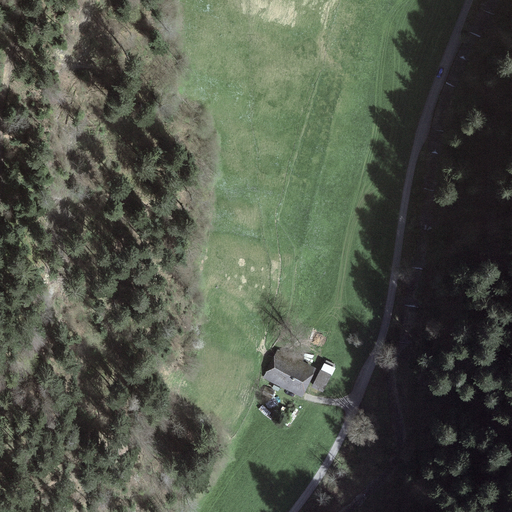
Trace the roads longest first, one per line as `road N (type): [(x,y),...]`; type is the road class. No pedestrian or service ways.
road 1 (unclassified): [(469,0),(412,159),(380,340),(339,442),(293,511)]
road 2 (track): [(25,0),(0,120),(0,193)]
